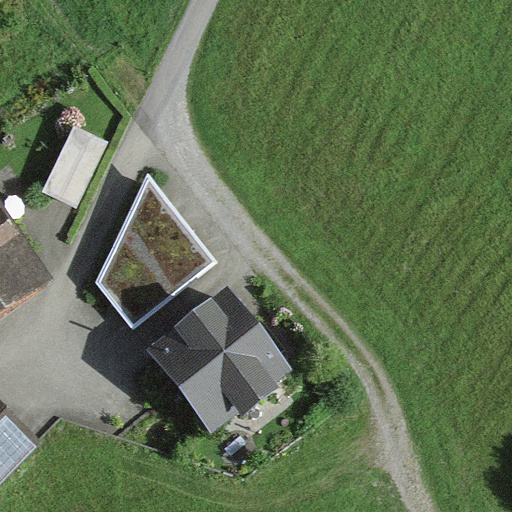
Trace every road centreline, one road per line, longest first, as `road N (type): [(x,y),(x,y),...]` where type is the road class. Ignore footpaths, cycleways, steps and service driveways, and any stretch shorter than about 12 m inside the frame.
road 1 (track): [(148,125),(345,381),(420,453),(430,511)]
road 2 (track): [(148,125),(29,376)]
road 3 (track): [(208,0),(148,125)]
